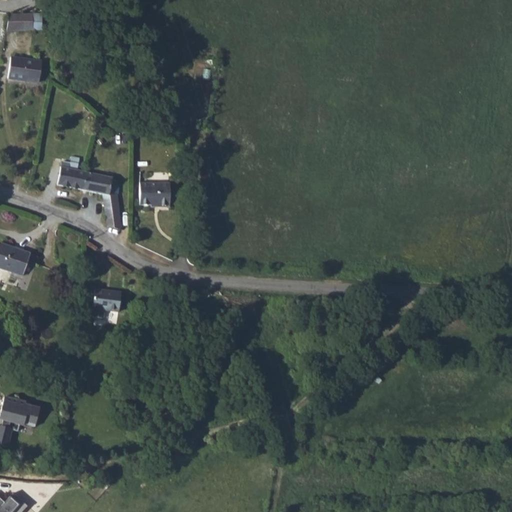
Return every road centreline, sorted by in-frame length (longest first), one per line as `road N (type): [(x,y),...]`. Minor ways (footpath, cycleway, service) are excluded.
road 1 (tertiary): [(0,194),(78,222),(160,269),(194,277),(511,296)]
road 2 (track): [(55,475),(288,416),(403,316),(412,291)]
